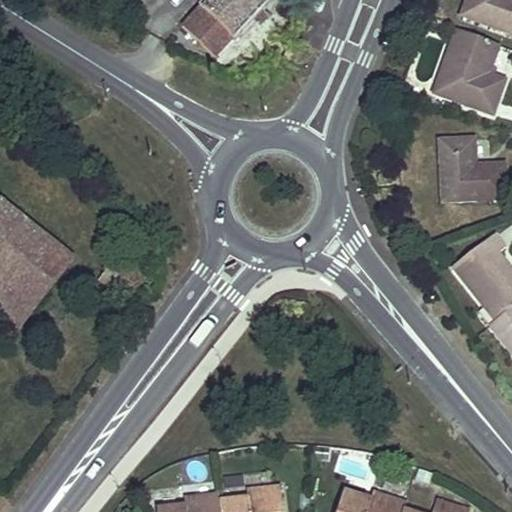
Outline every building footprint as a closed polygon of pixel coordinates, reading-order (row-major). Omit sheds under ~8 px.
[(269,0),(213,0),(187,28),(217,56),(269,0)] [(511,0),(466,0),(461,17),(511,35),(511,0)] [(507,83),(498,80),(490,77),(501,45),(460,30),(437,96),(496,116),(507,83)] [(505,166),(491,166),(477,167),(475,141),(441,143),(445,203),(507,199),(505,166)] [(0,329),(10,338),(72,261),(0,202),(0,329)] [(454,272),(496,325),(511,311),(511,275),(499,258),(507,253),(495,238),(454,272)] [(126,296),(134,286),(142,277),(116,255),(100,273),(126,296)] [(511,311),(496,325),(491,329),(511,356),(511,311)] [(253,500),(223,504),(224,511),(288,511),(285,490),(253,494),(253,500)] [(378,504),(349,495),(343,511),(408,511),(411,506),(380,496),(378,504)] [(192,509),(167,511),(224,511),(223,504),(222,498),(191,501),(192,509)]
